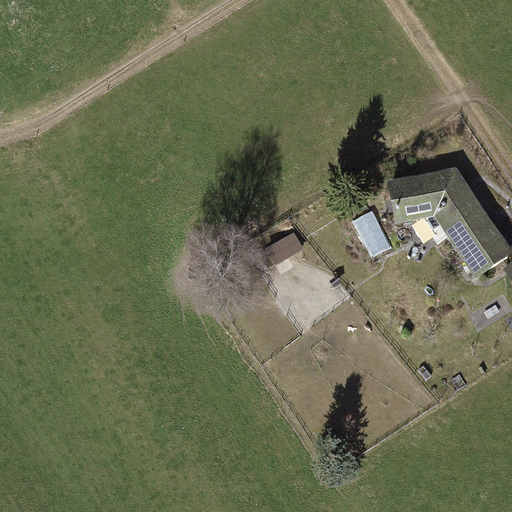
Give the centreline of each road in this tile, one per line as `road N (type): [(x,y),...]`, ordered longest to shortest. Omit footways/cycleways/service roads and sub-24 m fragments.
road 1 (track): [(0,141),(38,134),(248,0)]
road 2 (track): [(511,171),(396,0)]
